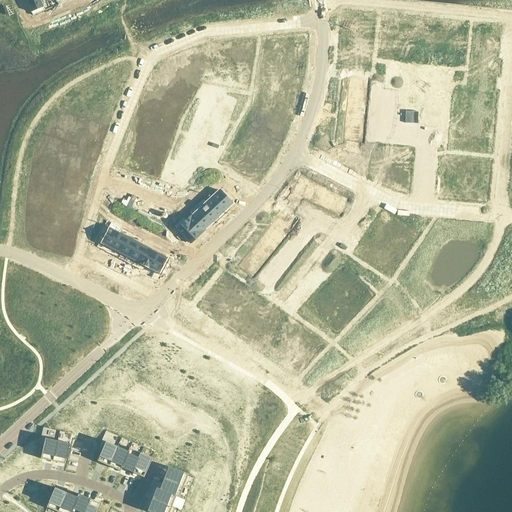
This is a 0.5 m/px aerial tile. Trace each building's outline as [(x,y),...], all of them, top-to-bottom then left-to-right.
[(25,0),(33,16),(51,8),(47,0),(25,0)] [(47,0),(51,8),(58,5),(57,3),(63,0),(47,0)] [(343,12),(341,34),(351,35),(350,43),(357,43),(358,36),(355,35),(357,13),(343,12)] [(380,15),(378,34),(390,35),(392,16),(380,15)] [(392,16),(390,35),(401,36),(403,17),(392,16)] [(403,17),(401,36),(412,37),(414,18),(403,17)] [(414,18),(412,37),(424,38),(426,19),(414,18)] [(434,20),(432,39),(444,40),(446,21),(434,20)] [(446,21),(444,40),(455,41),(457,22),(446,21)] [(457,22),(455,41),(467,42),(469,24),(457,22)] [(471,34),(471,41),(478,42),(479,39),(501,41),(502,27),(480,25),(479,35),(471,34)] [(283,43),(280,54),(299,58),(301,47),(283,43)] [(238,46),(224,48),(225,49),(228,73),(249,71),(252,55),(242,56),(242,54),(239,55),(238,46)] [(209,62),(202,63),(203,77),(228,73),(225,49),(211,50),(212,58),(209,59),(209,62)] [(339,49),(337,70),(360,73),(361,58),(349,57),(350,50),(339,49)] [(280,54),(278,65),(297,68),(299,58),(280,54)] [(477,77),(476,84),(488,86),(489,79),(497,79),(499,57),(485,56),(483,78),(477,77)] [(278,65),(276,75),(295,79),(297,68),(278,65)] [(276,75),(274,86),(293,90),(295,79),(276,75)] [(350,78),(349,88),(366,90),(367,79),(350,78)] [(274,86),(272,96),(290,100),(293,90),(274,86)] [(349,88),(348,99),(365,100),(366,90),(349,88)] [(476,88),(475,99),(494,101),(495,89),(476,88)] [(272,96),(270,108),(288,111),(290,100),(272,96)] [(348,99),(347,109),(364,110),(365,100),(348,99)] [(475,99),(474,110),(493,112),(494,101),(475,99)] [(144,107),(140,117),(157,124),(161,114),(144,107)] [(347,109),(346,119),(363,120),(364,110),(347,109)] [(474,110),(473,121),(492,123),(493,112),(474,110)] [(140,117),(136,127),(154,134),(157,124),(140,117)] [(268,117),(262,127),(279,136),(282,131),(285,126),(268,117)] [(346,119),(345,129),(362,131),(363,120),(346,119)] [(473,121),(472,132),(491,133),(492,123),(473,121)] [(136,127),(133,136),(150,143),(154,134),(136,127)] [(262,127),(257,136),(274,146),(274,145),(279,136),(262,127)] [(345,129),(344,140),(361,141),(362,131),(345,129)] [(472,132),(471,142),(490,144),(491,133),(472,132)] [(133,136),(129,146),(146,153),(150,143),(133,136)] [(257,136),(252,145),(268,155),(274,146),(257,136)] [(339,141),(337,164),(351,165),(353,143),(339,141)] [(471,142),(470,154),(489,156),(490,144),(471,142)] [(252,145),(246,155),(263,164),(268,155),(252,145)] [(129,146),(125,155),(143,162),(146,153),(129,146)] [(366,154),(365,166),(372,167),(373,160),(373,155),(366,154)] [(125,155),(121,165),(139,172),(143,162),(125,155)] [(246,155),(241,164),(257,174),(263,164),(246,155)] [(372,167),(371,181),(383,182),(383,180),(385,161),(373,160),(372,167)] [(385,161),(383,180),(392,181),(394,162),(385,161)] [(394,162),(392,181),(401,181),(403,163),(394,162)] [(403,163),(401,181),(410,182),(412,164),(403,163)] [(241,164),(235,174),(252,183),(257,174),(241,164)] [(436,175),(434,193),(446,194),(448,176),(436,175)] [(301,176),(293,192),(302,196),(310,181),(301,176)] [(448,176),(446,194),(457,195),(458,177),(448,176)] [(458,177),(457,195),(467,196),(469,178),(458,177)] [(469,178),(467,196),(478,197),(480,179),(469,178)] [(480,179),(478,197),(490,198),(492,180),(480,179)] [(310,181),(302,196),(311,201),(319,186),(310,181)] [(319,186),(311,201),(321,206),(328,190),(319,186)] [(328,190),(321,206),(330,210),(337,195),(328,190)] [(219,191),(212,197),(225,211),(232,204),(219,191)] [(337,195),(330,210),(339,215),(347,199),(337,195)] [(206,203),(218,217),(225,211),(212,197),(206,203)] [(203,199),(196,206),(212,223),(218,217),(206,203),(203,199)] [(196,206),(189,212),(190,214),(191,214),(205,229),(212,223),(196,206)] [(284,209),(277,218),(290,228),(297,220),(284,209)] [(185,220),(184,220),(199,235),(205,229),(191,214),(190,214),(185,220)] [(183,218),(174,226),(190,243),(199,235),(184,220),(185,220),(183,218)] [(277,218),(271,226),(284,236),(290,228),(277,218)] [(401,222),(395,230),(410,241),(416,232),(401,222)] [(111,223),(100,243),(110,249),(119,233),(120,233),(122,229),(111,223)] [(271,226),(264,234),(278,244),(284,236),(271,226)] [(395,230),(389,239),(404,249),(410,241),(395,230)] [(119,233),(110,249),(120,254),(129,238),(120,233),(119,233)] [(264,234),(258,242),(271,252),(278,244),(264,234)] [(129,238),(120,254),(130,259),(138,243),(129,238)] [(389,239),(383,247),(399,258),(404,249),(389,239)] [(258,242),(251,250),(265,260),(271,252),(258,242)] [(138,243),(130,259),(139,264),(148,248),(138,243)] [(383,247),(378,256),(393,266),(399,258),(383,247)] [(148,248),(139,264),(149,269),(157,253),(148,248)] [(251,250),(245,258),(259,268),(265,260),(251,250)] [(157,253),(149,269),(159,275),(168,258),(157,253)] [(378,256),(371,265),(387,275),(393,266),(378,256)] [(245,258),(238,266),(252,277),(259,268),(245,258)] [(338,270),(334,273),(339,278),(342,274),(338,270)] [(331,277),(327,281),(332,285),(335,282),(331,277)] [(357,280),(350,288),(364,301),(371,293),(357,280)] [(327,281),(324,284),(329,289),(332,285),(327,281)] [(350,288),(343,296),(357,308),(364,301),(350,288)] [(213,290),(203,305),(211,311),(222,296),(213,290)] [(317,292),(313,295),(318,300),(321,297),(317,292)] [(313,295),(310,299),(315,303),(318,300),(313,295)] [(222,296),(211,311),(220,317),(230,301),(222,296)] [(343,296),(336,303),(350,316),(357,308),(343,296)] [(230,301),(220,317),(228,323),(239,307),(230,301)] [(336,303),(329,310),(343,323),(350,316),(336,303)] [(239,307),(228,323),(237,328),(247,313),(239,307)] [(329,310),(322,318),(335,331),(343,323),(329,310)] [(247,313),(237,328),(245,334),(256,319),(247,313)] [(256,319),(245,334),(254,340),(264,325),(256,319)] [(269,325),(258,341),(267,347),(278,331),(269,325)] [(278,331),(267,347),(276,353),(286,337),(278,331)] [(286,337),(276,353),(284,358),(295,343),(286,337)] [(295,343),(284,358),(292,364),(303,349),(295,343)] [(303,349),(292,364),(301,370),(312,355),(303,349)] [(43,448),(40,459),(42,459),(46,460),(52,461),(53,462),(57,441),(45,438),(43,448)] [(57,441),(53,462),(54,462),(58,463),(64,464),(65,464),(70,444),(57,441)] [(101,451),(97,461),(98,462),(104,464),(107,466),(109,466),(117,447),(106,442),(101,451)] [(117,447),(109,466),(110,467),(119,471),(120,471),(122,468),(121,468),(128,451),(117,447)] [(128,451),(121,468),(122,468),(126,470),(132,472),(141,453),(129,448),(128,451)] [(141,453),(132,472),(138,475),(142,477),(144,478),(152,460),(152,458),(141,453)] [(166,472),(164,478),(184,486),(188,474),(168,467),(168,468),(166,472)] [(160,489),(159,490),(176,496),(176,497),(179,498),(184,486),(164,478),(161,485),(160,488),(160,489)] [(55,488),(46,507),(57,511),(66,493),(66,492),(65,492),(56,488),(55,488)] [(154,495),(152,500),(171,507),(172,507),(176,497),(176,496),(159,490),(160,489),(156,488),(156,489),(154,495)] [(66,493),(57,511),(70,511),(79,494),(78,494),(72,491),(67,489),(66,492),(66,493)] [(79,494),(70,511),(84,511),(90,499),(84,496),(80,495),(79,494)] [(90,499),(84,511),(97,511),(101,504),(99,503),(96,501),(90,499)] [(148,509),(147,511),(149,511),(173,511),(175,508),(172,507),(171,507),(152,500),(151,500),(149,506),(148,509)]
